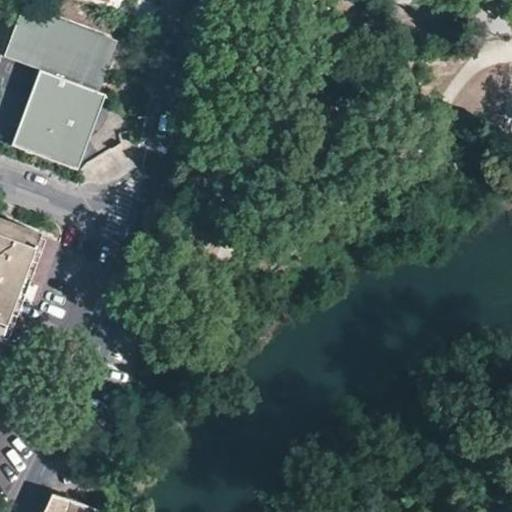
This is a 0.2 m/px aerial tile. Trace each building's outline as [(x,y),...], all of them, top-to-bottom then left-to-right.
[(139,1),(135,14),(161,22),(162,8),(139,1)] [(114,38),(21,4),(2,54),(38,67),(96,90),(114,38)] [(75,170),(107,84),(99,81),(96,90),(38,67),(9,145),(75,170)] [(40,234),(0,218),(0,336),(19,288),(40,234)] [(106,511),(107,509),(74,499),(53,492),(43,511),(106,511)]
